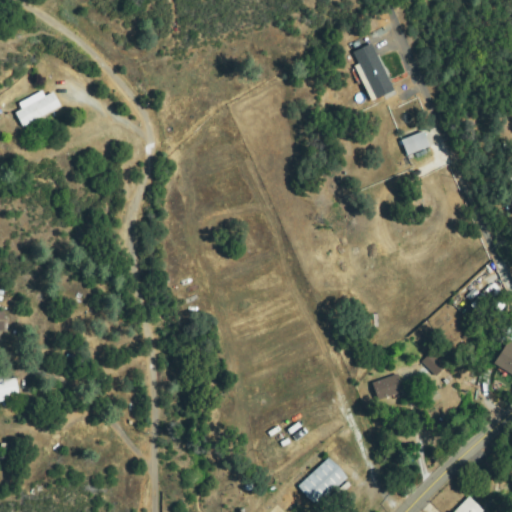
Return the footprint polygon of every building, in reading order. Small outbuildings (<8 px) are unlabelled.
[(390,91),(371,99),(352,54),(372,46),(390,91)] [(44,99),(51,95),(57,105),(24,127),(14,112),(40,94),(44,99)] [(406,151),(407,165),(402,165),(400,138),(424,137),(425,149),(406,151)] [(511,376),(494,362),(508,345),(511,348),(511,376)] [(422,364),(430,353),(455,370),(453,373),(442,366),(436,374),(422,364)] [(378,400),(373,385),(396,376),(401,391),(378,400)] [(16,398),(0,398),(0,381),(15,381),(16,398)] [(317,506),(300,487),(328,460),(345,479),(317,506)] [(455,511),(469,500),(479,511),(455,511)]
